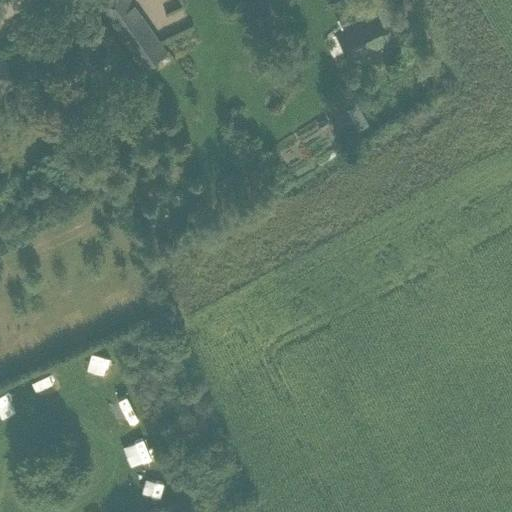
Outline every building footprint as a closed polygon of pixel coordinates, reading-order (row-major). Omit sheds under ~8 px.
[(165,52),(130,0),(116,0),(110,5),(106,0),(96,0),(94,2),(141,69),(165,52)] [(17,40),(29,56),(53,37),(40,21),(17,40)] [(0,94),(16,84),(0,59),(0,94)] [(101,117),(109,129),(140,110),(132,98),(101,117)] [(115,326),(137,317),(124,286),(102,296),(115,326)] [(0,302),(0,324),(13,319),(6,300),(0,302)] [(79,341),(98,334),(90,313),(71,320),(79,341)] [(22,345),(30,365),(50,356),(41,337),(22,345)] [(87,375),(110,380),(113,359),(91,355),(87,375)] [(5,356),(0,357),(0,377),(11,373),(5,356)] [(44,397),(65,390),(58,371),(38,379),(44,397)] [(0,415),(19,408),(11,388),(0,391),(0,415)] [(131,403),(115,411),(123,425),(138,418),(131,403)] [(138,474),(160,465),(150,442),(128,451),(138,474)]
